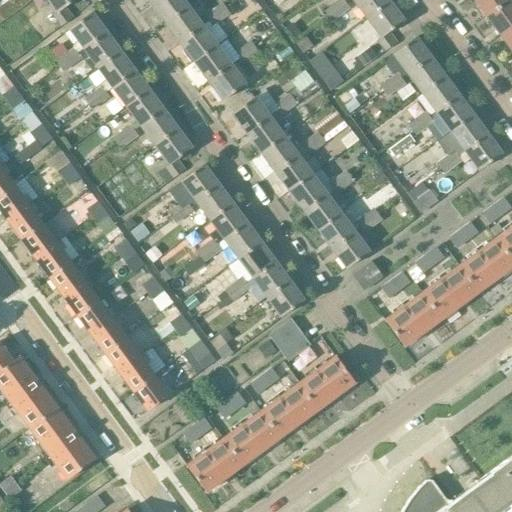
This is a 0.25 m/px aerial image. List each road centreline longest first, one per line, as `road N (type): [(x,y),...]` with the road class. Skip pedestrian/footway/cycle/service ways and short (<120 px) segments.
road 1 (residential): [(110,0),(181,95),(210,149),(406,408)]
road 2 (residential): [(0,288),(117,434),(162,511)]
road 3 (residential): [(267,511),(406,408)]
road 4 (residential): [(511,114),(428,0)]
road 5 (residential): [(406,408),(511,332)]
